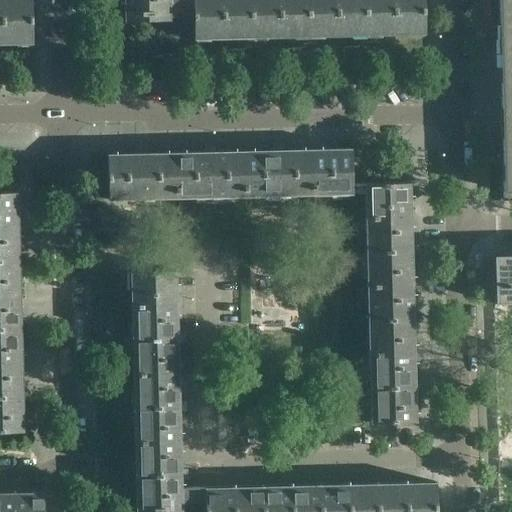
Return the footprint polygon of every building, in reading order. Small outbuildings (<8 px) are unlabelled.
[(169,14),(169,6),(168,0),(122,0),(123,15),(169,14)] [(424,34),(422,0),(168,0),(169,6),(192,6),(193,40),(424,34)] [(511,0),(489,0),(490,25),(499,25),(501,116),(501,138),(493,138),(493,166),(502,165),(503,200),(511,200),(511,0)] [(0,44),(32,44),(31,4),(17,4),(17,1),(0,1),(0,44)] [(410,208),(409,182),(351,184),(350,148),(312,149),(313,195),(351,194),(363,193),(364,217),(410,216),(414,215),(414,208),(410,208)] [(313,195),(312,149),(244,151),(245,197),(313,195)] [(245,197),(244,151),(176,152),(177,198),(245,197)] [(177,198),(176,152),(107,154),(108,200),(177,198)] [(18,218),(17,192),(0,192),(0,226),(18,226),(18,225),(22,225),(22,218),(18,218)] [(412,284),(411,245),(410,216),(364,217),(366,285),(412,284)] [(0,294),(20,294),(19,255),(18,226),(0,226),(0,294)] [(497,255),(492,255),(492,260),(493,270),(493,303),(511,302),(511,254),(506,255),(497,255)] [(176,296),(176,286),(175,270),(129,271),(130,305),(176,304),(180,303),(180,296),(176,296)] [(413,352),(412,313),(412,284),(366,285),(367,353),(413,352)] [(0,362),(22,362),(21,323),(20,294),(0,294),(0,362)] [(178,372),(177,333),(176,304),(130,305),(132,373),(178,372)] [(415,421),(414,381),(413,352),(367,353),(369,422),(415,421)] [(0,431),(23,431),(22,391),(22,362),(0,362),(0,431)] [(179,440),(179,401),(178,372),(132,373),(134,441),(179,440)] [(181,488),(180,469),(179,440),(134,441),(135,511),(181,509),(181,502),(181,488)] [(435,511),(435,490),(421,490),(421,487),(204,492),(204,487),(181,488),(181,502),(204,501),(204,511),(435,511)] [(0,511),(43,511),(43,500),(29,500),(29,496),(0,497),(0,511)]
